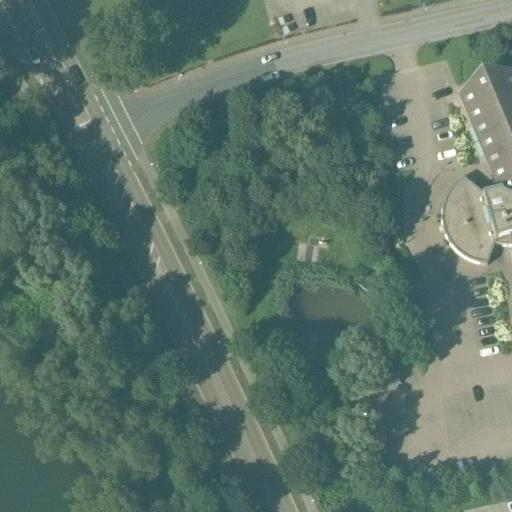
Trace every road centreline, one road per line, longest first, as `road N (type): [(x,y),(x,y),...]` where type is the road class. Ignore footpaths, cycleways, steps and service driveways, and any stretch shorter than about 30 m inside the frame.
road 1 (unclassified): [(511,12),(264,67),(92,137)]
road 2 (secondary): [(281,511),(92,137)]
road 3 (secondary): [(92,137),(26,15)]
